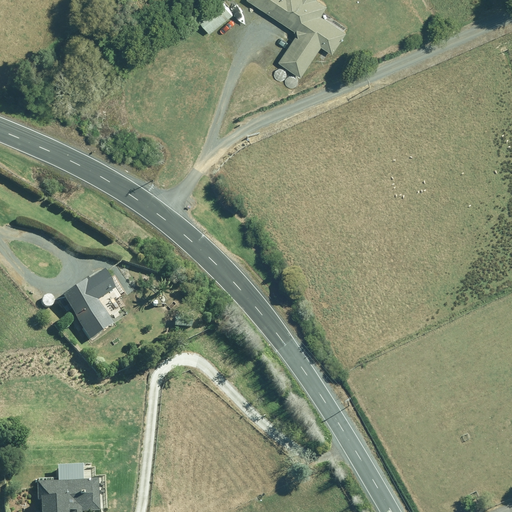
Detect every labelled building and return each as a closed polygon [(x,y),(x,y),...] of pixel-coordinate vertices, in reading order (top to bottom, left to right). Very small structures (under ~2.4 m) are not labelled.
[(248,0),(293,29),(294,37),(278,62),(300,76),(320,46),(331,53),(345,32),(319,16),(326,6),(317,0),(248,0)] [(217,10),(204,19),(206,22),(202,25),(207,33),(232,16),(226,7),(218,12),(217,10)] [(94,302),(111,290),(97,271),(57,300),(87,341),(110,325),(94,302)] [(187,328),(188,320),(172,319),(171,327),(187,328)] [(95,511),(94,481),(34,484),(35,511),(95,511)]
